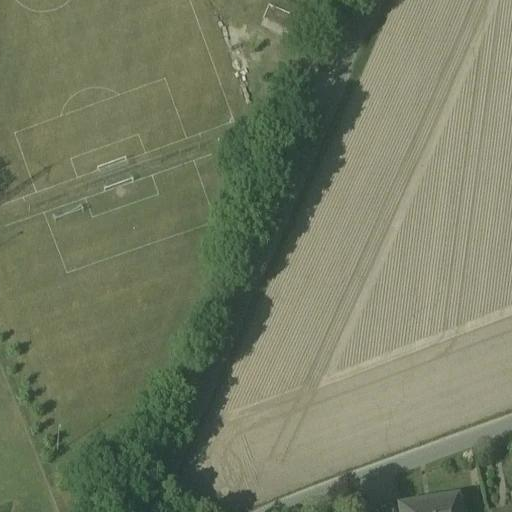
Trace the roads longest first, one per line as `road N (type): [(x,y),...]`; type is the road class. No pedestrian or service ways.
road 1 (unclassified): [(150,511),(369,0)]
road 2 (unclassified): [(258,511),(511,419)]
